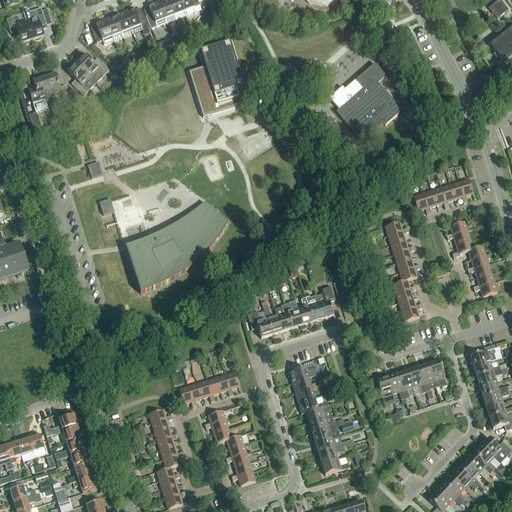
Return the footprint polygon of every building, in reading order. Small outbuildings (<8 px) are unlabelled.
[(2,0),(5,10),(24,4),(22,0),(2,0)] [(167,0),(166,0),(158,3),(166,25),(176,21),(174,17),(167,0)] [(178,0),(167,0),(174,17),(183,13),(178,0)] [(201,12),(197,3),(204,0),(195,0),(191,2),(189,0),(178,0),(183,13),(185,18),(201,12)] [(349,0),(343,0),(338,5),(343,10),(352,2),(349,0)] [(499,1),(488,9),(497,20),(508,12),(499,1)] [(151,31),(166,25),(158,3),(148,7),(152,17),(147,19),(151,31)] [(275,20),(279,15),(271,8),(267,13),(275,20)] [(40,28),(46,26),(45,24),(51,22),(47,11),(42,13),(41,10),(29,14),(28,12),(23,13),(26,23),(32,42),(34,42),(36,43),(40,42),(42,39),(43,39),(40,28)] [(124,14),(131,31),(132,36),(142,32),(140,27),(146,25),(143,18),(138,20),(134,10),(124,14)] [(124,14),(114,17),(123,39),(132,36),(131,31),(124,14)] [(113,43),(123,39),(114,17),(105,21),(113,43)] [(30,43),(32,42),(26,23),(15,27),(13,19),(6,22),(10,35),(16,33),(20,46),(22,45),(25,47),(28,45),(30,43)] [(94,37),(97,44),(102,42),(104,47),(113,43),(105,21),(95,25),(99,35),(94,37)] [(504,65),(511,58),(511,29),(489,47),(504,65)] [(188,72),(202,120),(237,110),(235,102),(241,100),(238,91),(244,89),(231,44),(197,54),(201,68),(188,72)] [(93,46),(90,49),(98,55),(100,52),(93,46)] [(76,66),(90,80),(96,85),(104,77),(109,72),(97,60),(92,65),(85,57),(76,66)] [(96,85),(90,80),(76,66),(68,74),(75,81),(71,86),(83,98),(88,93),(96,85)] [(329,101),(338,112),(336,115),(349,130),(351,129),(354,133),(352,134),(364,147),(377,136),(375,133),(383,126),(385,128),(402,113),(378,86),(386,79),(374,66),(344,92),(342,89),(329,101)] [(495,74),(494,75),(495,76),(495,77),(496,78),(496,79),(497,79),(498,79),(499,79),(500,79),(501,79),(502,78),(502,77),(503,77),(503,76),(503,75),(503,74),(502,73),(502,72),(501,72),(501,71),(500,71),(499,71),(498,71),(497,71),(496,72),(495,73),(495,74)] [(66,87),(60,89),(55,76),(53,77),(51,75),(48,77),(47,79),(44,80),(50,99),(61,95),(63,103),(70,101),(66,87)] [(35,83),(33,83),(36,94),(30,96),(35,112),(47,108),(44,101),(50,99),(44,80),(41,81),(39,79),(35,80),(35,83)] [(36,114),(29,117),(34,133),(41,129),(36,114)] [(88,167),(92,180),(103,176),(99,164),(88,167)] [(468,182),(458,185),(463,200),(461,200),(461,203),(466,202),(465,199),(473,196),(468,182)] [(458,185),(449,188),(454,203),(461,200),(463,200),(458,185)] [(449,188),(440,191),(445,206),(443,206),(443,209),(448,208),(447,205),(454,203),(449,188)] [(440,191),(431,194),(436,208),(443,206),(445,206),(440,191)] [(431,194),(422,197),(427,211),(424,212),(425,215),(430,213),(429,211),(436,208),(431,194)] [(422,197),(412,200),(417,214),(424,212),(427,211),(422,197)] [(111,202),(111,201),(99,204),(103,217),(114,213),(111,202)] [(175,230),(162,234),(144,243),(125,249),(140,296),(141,296),(156,290),(171,282),(185,273),(197,263),(209,251),(219,238),(228,223),(204,204),(192,214),(179,224),(179,227),(177,229),(175,230)] [(399,225),(384,230),(387,239),(402,234),(403,237),(406,236),(405,231),(402,232),(399,225)] [(464,225),(449,229),(451,236),(452,238),(467,233),(464,225)] [(451,236),(448,237),(450,241),(453,240),(455,247),(470,242),(467,233),(452,238),(451,236)] [(402,234),(387,239),(390,248),(405,243),(403,237),(402,234)] [(470,242),(455,247),(457,254),(458,257),(467,254),(470,253),(470,252),(473,252),(470,242)] [(405,243),(390,248),(393,257),(408,252),(409,255),(412,254),(410,250),(408,251),(405,243)] [(23,278),(22,275),(28,273),(19,245),(19,246),(20,249),(0,255),(0,282),(16,277),(18,280),(23,278)] [(467,254),(470,263),(485,258),(482,249),(473,252),(470,252),(470,253),(467,254)] [(408,252),(393,257),(396,266),(411,261),(409,255),(408,252)] [(485,258),(470,263),(472,270),(473,272),(488,267),(485,258)] [(411,261),(396,266),(399,275),(414,271),(415,273),(417,272),(416,268),(413,269),(411,261)] [(472,270),(470,271),(471,275),(474,275),(476,282),(491,277),(488,267),(473,272),(472,270)] [(414,271),(399,275),(402,285),(408,284),(417,281),(415,273),(414,271)] [(491,277),(476,282),(478,288),(479,291),(494,286),(491,277)] [(402,285),(392,288),(395,297),(410,292),(411,295),(414,294),(413,290),(410,290),(408,284),(402,285)] [(478,288),(476,289),(477,294),(480,293),(482,300),(497,295),(494,286),(479,291),(478,288)] [(316,298),(318,305),(323,321),(334,318),(330,304),(335,302),(331,289),(321,292),(322,296),(316,298)] [(410,292),(395,297),(398,306),(413,302),(411,295),(410,292)] [(257,294),(251,296),(253,303),(259,300),(257,294)] [(313,324),(323,321),(318,305),(316,298),(310,299),(305,300),(313,324)] [(303,309),(298,311),(304,331),(306,331),(307,329),(306,326),(313,324),(305,300),(301,301),(303,309)] [(413,302),(398,306),(401,315),(416,310),(417,313),(420,312),(418,308),(415,308),(413,302)] [(303,332),(304,331),(298,311),(292,313),(289,305),(284,307),(292,331),(300,328),(301,331),(303,332)] [(277,318),(282,334),(292,331),(284,307),(280,308),(281,309),(275,311),(277,318)] [(416,310),(401,315),(404,324),(419,320),(417,313),(416,310)] [(272,337),(282,334),(277,318),(271,319),(269,312),(264,313),(266,321),(267,321),(272,337)] [(272,337),(267,321),(266,321),(261,323),(258,315),(248,318),(252,332),(258,330),(261,340),(272,337)] [(497,362),(495,356),(496,356),(494,351),(470,359),(473,370),(490,364),(497,362)] [(188,363),(181,365),(182,371),(190,369),(188,363)] [(439,364),(428,367),(435,389),(441,387),(442,389),(446,388),(439,364)] [(473,370),(476,380),(501,372),(499,368),(492,370),(490,364),(473,370)] [(288,375),(292,386),(308,380),(316,378),(314,372),(313,367),(288,375)] [(428,367),(418,371),(425,394),(430,393),(429,391),(435,389),(428,367)] [(421,396),(425,394),(418,371),(408,374),(413,390),(419,388),(421,396)] [(501,372),(476,380),(480,390),(496,385),(494,379),(502,377),(501,372)] [(234,374),(225,377),(230,392),(227,392),(228,395),(232,394),(231,391),(239,389),(236,380),(234,374)] [(408,374),(397,377),(405,401),(409,400),(407,392),(413,390),(408,374)] [(225,377),(216,380),(221,394),(227,392),(230,392),(225,377)] [(397,377),(387,380),(392,396),(398,394),(401,402),(405,401),(397,377)] [(216,380),(207,382),(211,397),(209,398),(210,401),(214,400),(213,397),(221,394),(216,380)] [(292,386),(295,396),(319,388),(318,384),(310,386),(308,380),(292,386)] [(384,408),(389,406),(395,404),(392,396),(387,380),(377,384),(384,408)] [(207,382),(197,385),(202,400),(209,398),(211,397),(207,382)] [(197,385),(188,388),(193,403),(190,403),(191,406),(196,405),(195,402),(202,400),(197,385)] [(496,385),(480,390),(483,400),(507,393),(505,388),(498,390),(496,385)] [(188,388),(178,391),(178,392),(183,406),(190,403),(193,403),(188,388)] [(295,396),(298,406),(315,401),(313,395),(321,392),(319,388),(295,396)] [(483,400),(486,411),(503,406),(501,400),(508,397),(507,393),(483,400)] [(298,406),(302,417),(306,415),(328,408),(327,405),(326,404),(317,407),(315,401),(298,406)] [(489,421),(506,416),(511,413),(511,408),(505,411),(503,406),(486,411),(489,421)] [(328,408),(306,415),(309,426),(332,419),(330,412),(332,412),(330,407),(328,408)] [(163,411),(148,416),(151,425),(166,420),(166,423),(169,422),(168,417),(165,418),(163,411)] [(223,412),(208,417),(211,424),(211,427),(226,422),(223,412)] [(493,432),(504,428),(506,434),(511,431),(511,413),(506,416),(489,421),(493,432)] [(78,430),(74,417),(59,421),(61,428),(51,432),(49,427),(44,429),(47,439),(51,438),(63,434),(78,430)] [(332,419),(309,426),(313,436),(337,428),(335,424),(334,424),(332,419)] [(166,420),(151,425),(154,434),(169,430),(166,423),(166,420)] [(211,424),(208,425),(209,429),(212,428),(214,435),(228,431),(226,422),(211,427),(211,424)] [(352,425),(343,427),(345,435),(354,432),(352,425)] [(316,446),(332,441),(340,439),(337,432),(338,432),(337,428),(313,436),(316,446)] [(82,442),(78,430),(63,434),(67,447),(82,442)] [(169,430),(154,434),(157,444),(171,439),(172,442),(175,441),(174,435),(171,436),(169,430)] [(228,431),(214,435),(216,443),(217,445),(226,442),(231,440),(228,431)] [(28,441),(33,454),(44,450),(40,437),(28,441)] [(231,440),(226,442),(229,451),(244,446),(241,437),(231,440)] [(146,438),(137,441),(139,446),(148,443),(146,438)] [(171,439),(157,444),(160,453),(174,448),(172,442),(171,439)] [(489,440),(481,448),(494,460),(499,466),(504,461),(511,453),(502,444),(498,448),(489,440)] [(21,457),(33,454),(28,441),(17,444),(21,457)] [(316,446),(319,456),(343,448),(342,445),(342,444),(334,447),(332,441),(316,446)] [(86,454),(82,442),(67,447),(71,459),(86,454)] [(21,457),(17,444),(5,448),(11,466),(16,465),(14,460),(21,457)] [(244,446),(229,451),(231,458),(232,460),(247,456),(244,446)] [(13,471),(11,466),(5,448),(0,449),(0,467),(5,466),(7,473),(9,473),(13,471)] [(174,448),(160,453),(162,462),(177,457),(178,459),(181,458),(179,454),(176,455),(174,448)] [(319,456),(323,466),(339,461),(337,455),(345,452),(343,448),(319,456)] [(481,448),(473,456),(492,474),(495,470),(489,465),(494,460),(481,448)] [(90,466),(86,454),(71,459),(75,471),(90,466)] [(231,458),(228,459),(230,463),(232,462),(235,469),(249,465),(247,456),(232,460),(231,458)] [(473,456),(466,464),(478,476),(483,471),(489,477),(492,474),(473,456)] [(177,457),(162,462),(165,471),(171,470),(180,467),(178,459),(177,457)] [(53,458),(46,460),(50,472),(56,470),(53,458)] [(341,467),(339,461),(323,466),(326,477),(350,469),(349,464),(341,467)] [(466,464),(459,471),(477,489),(482,494),(485,490),(480,486),(474,480),(478,476),(466,464)] [(249,465),(235,469),(237,477),(238,479),(252,474),(249,465)] [(94,479),(90,466),(75,471),(77,478),(68,481),(70,486),(72,486),(94,479)] [(165,471),(156,474),(159,484),(174,479),(175,481),(177,480),(176,476),(173,477),(171,470),(165,471)] [(474,492),(477,489),(459,471),(451,479),(464,491),(468,487),(474,492)] [(502,477),(496,471),(493,474),(499,480),(502,477)] [(237,477),(234,478),(235,482),(238,481),(240,488),(255,484),(252,474),(238,479),(237,477)] [(46,476),(35,479),(37,485),(48,481),(46,476)] [(97,491),(94,479),(72,486),(74,490),(80,489),(83,496),(97,491)] [(174,479),(159,484),(161,493),(177,488),(175,481),(174,479)] [(451,479),(444,487),(462,505),(465,502),(459,496),(464,491),(451,479)] [(459,508),(462,505),(444,487),(436,495),(448,507),(453,502),(459,508)] [(177,488),(161,493),(164,502),(180,497),(180,499),(183,499),(182,494),(179,495),(177,488)] [(10,493),(14,505),(36,498),(34,492),(25,495),(23,489),(10,493)] [(436,495),(429,503),(438,511),(453,511),(448,507),(436,495)] [(16,511),(30,511),(28,506),(36,504),(36,506),(42,505),(39,497),(36,498),(14,505),(16,511)] [(180,497),(164,502),(167,511),(183,506),(180,499),(180,497)] [(58,504),(60,509),(71,506),(69,500),(58,504)] [(103,511),(101,503),(87,507),(88,511),(103,511)] [(365,511),(363,503),(352,506),(353,511),(365,511)]
